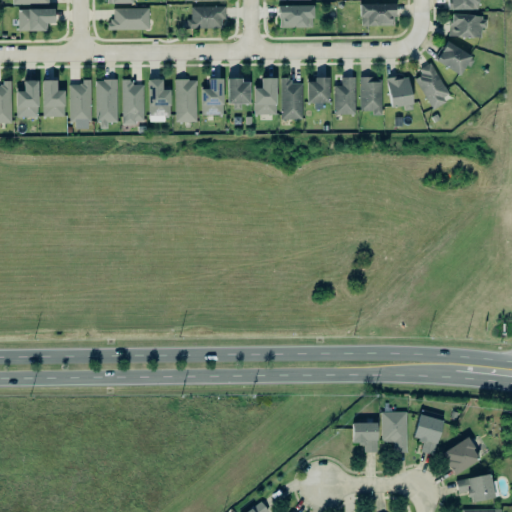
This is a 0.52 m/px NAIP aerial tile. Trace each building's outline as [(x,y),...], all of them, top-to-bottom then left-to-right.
[(444,0),(444,9),(475,9),(475,0),(444,0)] [(356,3),(391,3),(391,16),(390,16),(390,25),(358,25),(358,16),(356,16),(356,3)] [(183,28),(218,27),(218,18),(221,18),(221,5),(187,6),(187,19),(183,19),(183,28)] [(278,27),(312,27),(312,5),(278,5),(278,27)] [(106,30),(148,29),(148,7),(112,8),(112,20),(106,20),(106,30)] [(46,23),(54,23),(53,8),(17,9),(18,31),(46,30),(46,23)] [(480,37),(480,27),(485,27),(485,16),(449,15),(449,36),(480,37)] [(435,62),(460,74),(464,65),(469,67),(474,57),(444,43),(435,62)] [(414,73),(428,107),(447,99),(433,65),(414,73)] [(411,106),(407,75),(385,79),(390,109),(411,106)] [(275,114),(274,77),(260,78),(260,88),(253,88),(253,114),(275,114)] [(299,118),(299,82),(288,82),(288,79),(285,79),(285,77),(277,77),(277,118),(299,118)] [(310,77),(325,77),(326,102),(303,103),(302,81),(310,81),(310,77)] [(337,77),(351,77),(351,113),(330,113),(330,85),(338,85),(337,77)] [(371,115),(380,115),(381,78),(359,77),(358,111),(371,111),(371,115)] [(92,79),(113,78),(113,122),(104,122),(104,128),(96,128),(96,123),(92,123),(92,79)] [(144,78),(159,78),(159,85),(167,85),(167,116),(162,116),(162,122),(144,122),(144,78)] [(171,78),(185,78),(185,79),(193,80),(193,85),(193,121),(172,121),(171,78)] [(205,78),(219,78),(219,113),(197,114),(197,89),(205,89),(205,78)] [(67,84),(78,84),(77,83),(81,82),(81,79),(88,79),(89,122),(86,122),(86,128),(73,128),(73,121),(68,121),(68,105),(67,84)] [(122,123),(142,123),(142,85),(131,85),(130,79),(121,79),(122,123)] [(248,103),(248,79),(226,79),(226,103),(248,103)] [(0,123),(8,123),(7,80),(0,80),(0,123)] [(15,91),(15,117),(37,116),(36,80),(22,80),(23,91),(15,91)] [(63,90),(56,90),(56,80),(41,80),(42,116),(63,116),(63,90)] [(429,454),(439,421),(438,421),(440,415),(418,408),(416,414),(415,414),(409,437),(414,438),(413,441),(420,443),(418,451),(429,454)] [(377,411),(403,411),(404,452),(390,452),(390,441),(381,441),(381,440),(378,440),(377,411)] [(372,422),(373,452),(360,453),(360,446),(354,446),(354,443),(348,443),(347,423),(372,422)] [(439,453),(464,436),(471,448),(469,449),(475,459),(451,475),(441,461),(444,459),(439,453)] [(470,502),(494,497),(488,473),(454,481),(457,494),(467,492),(470,502)] [(242,511),(257,501),(265,511),(242,511)]
